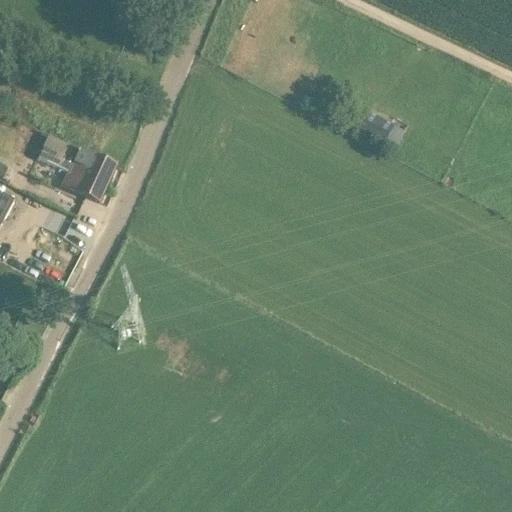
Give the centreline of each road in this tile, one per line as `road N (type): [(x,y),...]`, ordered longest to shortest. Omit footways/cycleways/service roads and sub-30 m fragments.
road 1 (residential): [(0,453),(127,196),(206,0)]
road 2 (track): [(511,77),(343,0)]
